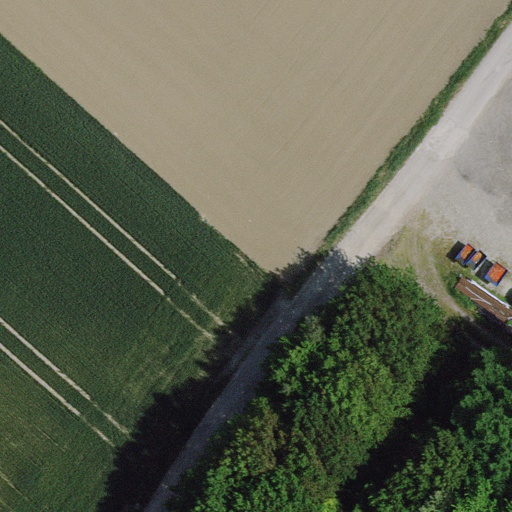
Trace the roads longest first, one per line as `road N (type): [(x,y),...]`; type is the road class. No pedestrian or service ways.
road 1 (track): [(164,511),(511,47)]
road 2 (track): [(357,251),(511,355)]
